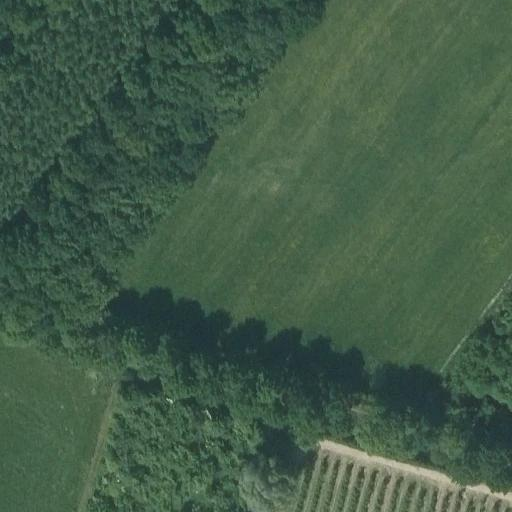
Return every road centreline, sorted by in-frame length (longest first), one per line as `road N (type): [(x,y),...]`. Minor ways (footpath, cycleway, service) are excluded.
road 1 (track): [(0,303),(511,456)]
road 2 (track): [(511,495),(307,444),(288,458),(275,511)]
